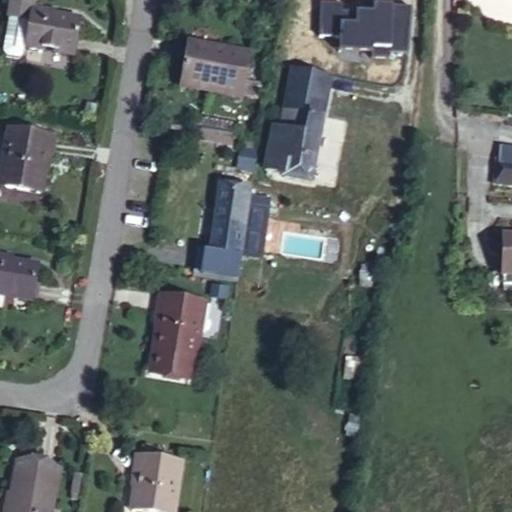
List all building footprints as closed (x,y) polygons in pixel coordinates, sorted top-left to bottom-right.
[(5,0),(0,42),(0,54),(2,57),(14,59),(18,56),(19,46),(72,54),(77,22),(43,17),(44,11),(24,9),(25,0),(5,0)] [(511,0),(502,0),(502,15),(511,15),(511,0)] [(243,47),(181,38),(175,82),(237,91),(243,47)] [(409,118),(411,66),(395,66),(395,117),(409,118)] [(327,72),(295,67),(288,114),(285,131),(270,128),(265,162),(280,165),(278,174),(310,178),(327,72)] [(273,112),(270,128),(285,131),(288,114),(273,112)] [(400,191),(403,123),(364,121),(361,189),(400,191)] [(49,155),(51,138),(4,132),(0,166),(0,189),(37,194),(39,179),(43,155),(49,155)] [(493,154),(511,154),(511,141),(494,140),(493,154)] [(511,154),(493,154),(491,177),(511,178),(511,154)] [(241,183),(216,180),(215,187),(240,190),(241,183)] [(240,190),(215,187),(208,249),(232,252),(240,190)] [(511,230),(496,229),(492,286),(511,287),(511,230)] [(354,236),(355,290),(379,290),(378,235),(354,236)] [(232,252),(208,249),(206,266),(230,269),(232,252)] [(32,300),(39,267),(7,261),(8,255),(0,253),(0,294),(2,295),(32,300)] [(224,285),(209,283),(207,295),(222,297),(224,285)] [(200,300),(154,292),(151,309),(156,309),(149,350),(191,357),(200,300)] [(205,303),(202,331),(213,333),(216,304),(205,303)] [(191,357),(149,350),(146,370),(188,377),(191,357)] [(132,455),(128,478),(134,478),(132,494),(128,511),(170,511),(177,462),(132,455)] [(46,511),(55,463),(12,456),(3,511),(46,511)]
